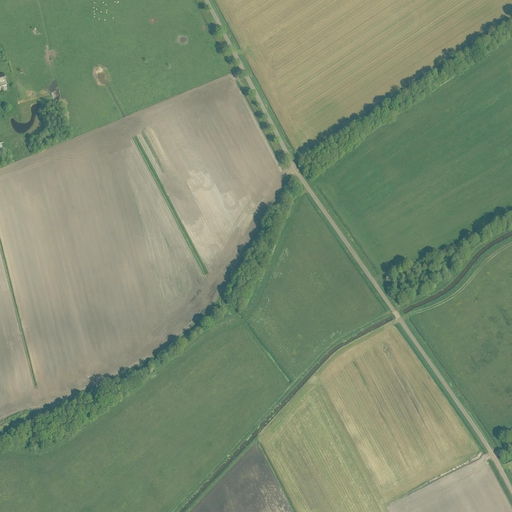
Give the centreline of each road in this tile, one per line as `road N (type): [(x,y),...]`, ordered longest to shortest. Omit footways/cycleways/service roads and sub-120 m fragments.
road 1 (unclassified): [(511,492),(304,184),(205,0)]
road 2 (track): [(394,312),(336,342),(173,511)]
